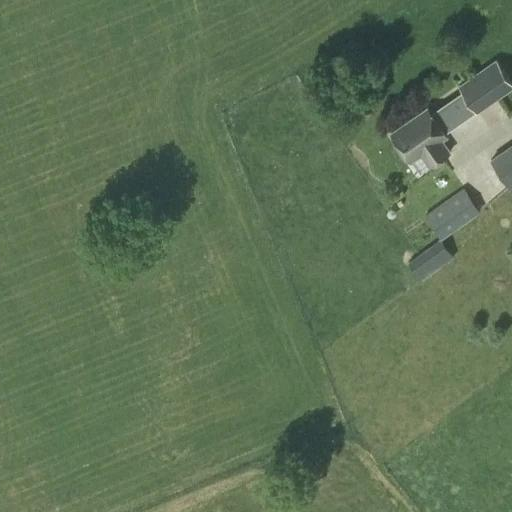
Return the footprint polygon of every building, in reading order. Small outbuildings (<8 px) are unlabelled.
[(478,112),(511,88),(511,83),(496,60),(460,85),(478,112)] [(450,150),(441,138),(447,134),(428,107),(392,132),(409,156),(420,149),(430,164),(450,150)] [(509,186),(511,183),(511,144),(491,159),(509,186)] [(443,238),(481,211),(464,187),(426,215),(443,238)] [(422,280),(455,256),(441,238),(409,262),(422,280)]
